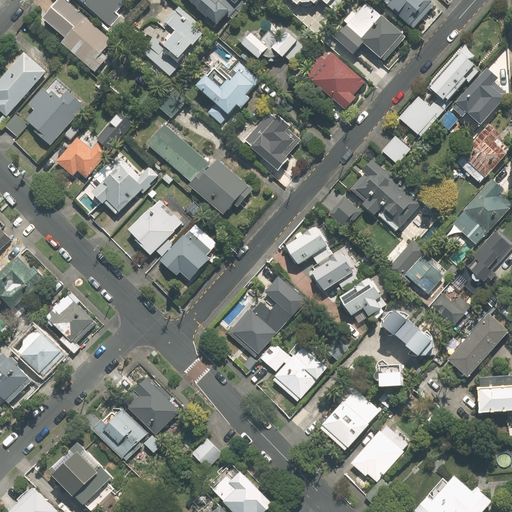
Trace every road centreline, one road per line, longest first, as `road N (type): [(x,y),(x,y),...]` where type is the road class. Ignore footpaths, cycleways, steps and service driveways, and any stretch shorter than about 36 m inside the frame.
road 1 (residential): [(172,343),(474,0)]
road 2 (tertiary): [(325,498),(172,343)]
road 3 (tertiary): [(144,316),(0,171)]
road 4 (residential): [(144,316),(0,460)]
